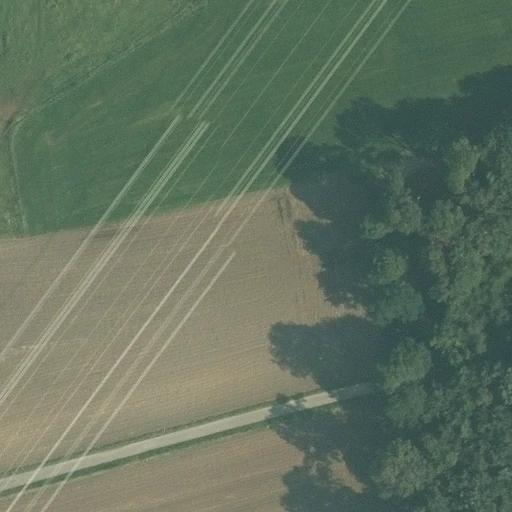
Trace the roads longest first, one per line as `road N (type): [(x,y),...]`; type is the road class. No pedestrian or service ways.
road 1 (track): [(0,487),(385,385)]
road 2 (track): [(385,385),(425,373),(434,355),(410,293),(385,178),(511,146)]
